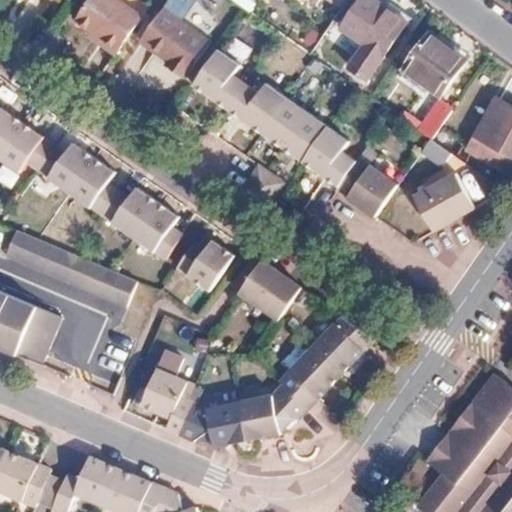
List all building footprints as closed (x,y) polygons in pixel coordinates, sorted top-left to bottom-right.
[(84,0),(72,18),(76,21),(91,0),(90,0),(84,0)] [(101,39),(99,42),(116,54),(141,18),(116,0),(90,0),(91,0),(76,21),(92,32),(101,39)] [(385,11),(388,7),(377,0),(363,0),(343,28),(368,45),(352,68),(369,80),(407,27),(385,11)] [(410,22),(388,7),(385,11),(407,27),(410,22)] [(212,44),(163,9),(143,38),(174,59),(171,62),(168,66),(185,78),(188,74),(190,75),(212,44)] [(101,39),(92,32),(90,36),(99,42),(101,39)] [(432,33),(406,70),(442,95),(468,58),(432,33)] [(143,38),(141,41),(171,62),(174,59),(143,38)] [(220,50),(196,84),(230,108),(341,186),(358,162),(345,153),(353,143),(268,84),(261,94),(234,75),(241,64),(220,50)] [(511,104),(498,97),(469,152),(505,171),(511,158),(511,104)] [(407,112),(403,118),(432,139),(434,140),(455,109),(442,99),(424,124),(407,112)] [(0,106),(0,158),(19,172),(26,162),(166,260),(183,235),(172,227),(179,217),(137,187),(130,198),(108,183),(115,173),(73,143),(66,153),(0,106)] [(423,153),(442,163),(449,149),(430,139),(423,153)] [(338,190),(377,217),(400,185),(361,157),(358,162),(341,186),(338,190)] [(0,180),(13,188),(21,174),(3,164),(0,169),(0,180)] [(242,190),(268,208),(276,196),(285,184),(259,166),(242,190)] [(418,198),(437,230),(477,207),(458,175),(418,198)] [(36,239),(17,230),(6,255),(126,306),(137,281),(74,254),(36,239)] [(193,242),(176,267),(210,291),(235,256),(212,241),(205,251),(193,242)] [(264,260),(241,292),(280,320),(302,287),(264,260)] [(0,346),(43,365),(64,317),(0,289),(0,346)] [(342,375),(366,350),(361,345),(370,335),(343,316),(313,347),(342,375)] [(361,345),(366,350),(376,339),(370,335),(361,345)] [(342,375),(313,347),(283,378),(280,382),(284,385),(304,404),(314,394),(319,399),(342,375)] [(196,403),(191,401),(184,398),(191,382),(159,369),(143,405),(173,418),(168,430),(182,436),(196,403)] [(511,389),(487,369),(485,371),(467,394),(456,407),(461,412),(453,422),(448,418),(438,430),(445,435),(445,445),(447,452),(451,461),(447,468),(438,461),(411,494),(434,511),(503,511),(493,504),(500,495),(511,503),(511,389)] [(304,404),(284,385),(277,393),(241,400),(250,439),(282,433),(278,416),(296,419),(299,419),(309,409),(304,404)] [(309,409),(319,399),(314,394),(304,404),(309,409)] [(250,439),(241,400),(207,408),(196,403),(182,436),(194,441),(198,438),(213,429),(216,447),(250,439)] [(278,416),(282,433),(296,419),(278,416)] [(198,438),(216,447),(213,429),(198,438)] [(445,435),(438,430),(423,449),(438,461),(447,468),(451,461),(447,452),(445,445),(445,435)] [(0,472),(9,452),(0,447),(0,472)] [(54,470),(9,452),(0,472),(0,489),(38,506),(54,470)] [(69,511),(77,493),(108,506),(122,470),(92,457),(82,480),(70,474),(54,511),(56,511),(69,511)] [(122,470),(108,506),(120,511),(156,511),(167,489),(122,470)] [(167,489),(156,511),(200,511),(199,507),(188,511),(186,511),(182,500),(180,494),(167,489)] [(493,504),(503,511),(511,511),(511,503),(500,495),(493,504)] [(188,511),(199,507),(182,500),(186,511),(188,511)]
